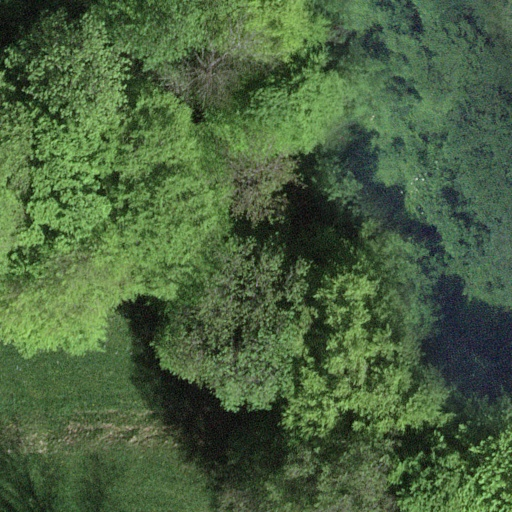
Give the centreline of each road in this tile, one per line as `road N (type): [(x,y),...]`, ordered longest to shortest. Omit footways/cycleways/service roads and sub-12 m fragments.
road 1 (track): [(288,0),(294,180),(366,305),(511,472)]
road 2 (track): [(333,256),(0,159)]
